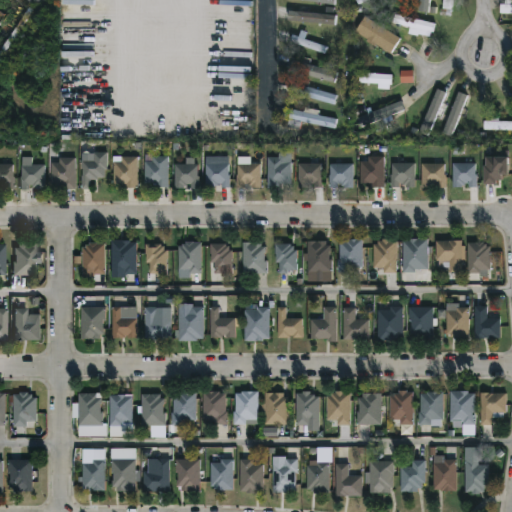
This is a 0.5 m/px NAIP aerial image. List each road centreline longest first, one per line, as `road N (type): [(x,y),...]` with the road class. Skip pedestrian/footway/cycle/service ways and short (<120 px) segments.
road 1 (residential): [(0,368),(511,366)]
road 2 (residential): [(0,219),(511,221)]
road 3 (residential): [(61,511),(59,219)]
